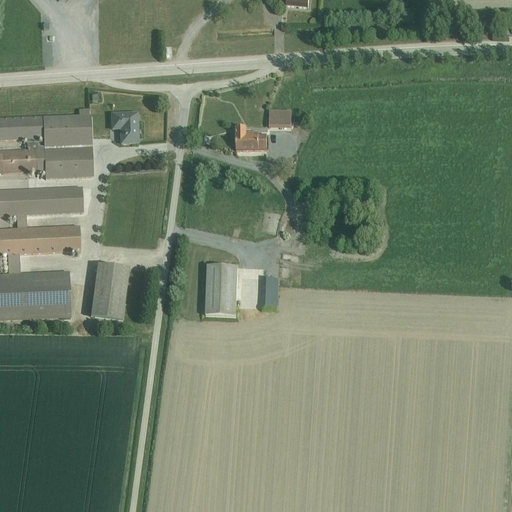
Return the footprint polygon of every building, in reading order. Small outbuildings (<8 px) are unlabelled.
[(287,0),(287,2),(286,9),(308,11),(309,0),(287,0)] [(292,113),(270,113),(269,130),(291,131),(292,113)] [(137,116),(112,117),(113,132),(120,132),(121,146),(138,145),(137,116)] [(0,176),(46,174),(46,182),(94,179),(92,117),(89,118),(79,118),(0,121),(0,143),(22,143),(26,142),(27,142),(27,144),(27,152),(0,153),(0,176)] [(246,131),(236,131),(236,139),(236,153),(267,152),(267,137),(259,137),(259,135),(246,135),(246,131)] [(299,188),(294,190),(298,199),(303,197),(299,188)] [(0,324),(71,321),(69,274),(20,276),(19,257),(80,254),(81,254),(80,229),(27,231),(26,217),(83,215),(82,189),(0,192),(0,218),(17,218),(17,231),(0,232),(0,257),(1,258),(8,257),(8,277),(1,277),(0,277),(0,324)] [(208,268),(206,318),(236,319),(238,269),(208,268)] [(97,269),(91,318),(123,322),(129,273),(97,269)] [(263,280),(262,308),(277,310),(279,280),(263,280)]
